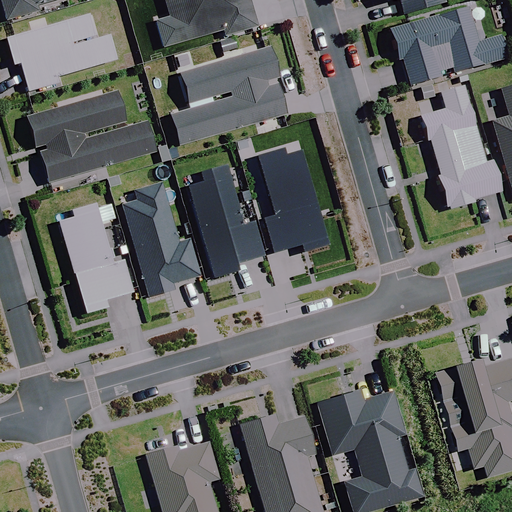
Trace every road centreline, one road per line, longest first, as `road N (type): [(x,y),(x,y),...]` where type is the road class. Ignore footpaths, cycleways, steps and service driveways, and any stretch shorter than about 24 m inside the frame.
road 1 (residential): [(43,405),(404,302)]
road 2 (residential): [(316,0),(404,302)]
road 3 (residential): [(0,254),(43,405)]
